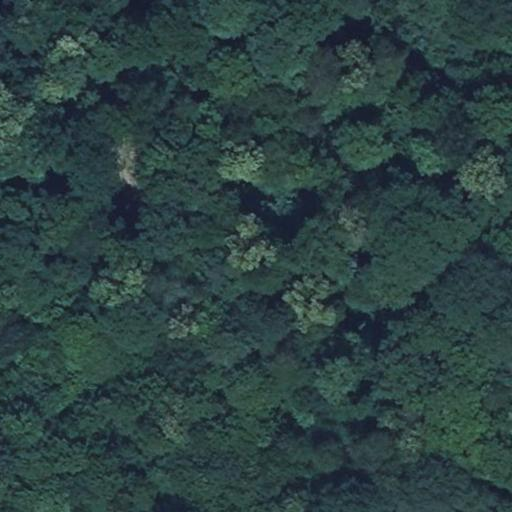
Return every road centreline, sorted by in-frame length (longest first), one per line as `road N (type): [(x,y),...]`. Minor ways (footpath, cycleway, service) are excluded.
road 1 (track): [(478,47),(457,511)]
road 2 (track): [(478,47),(430,77),(402,197),(350,292),(289,365),(223,364)]
road 3 (track): [(82,0),(88,67),(223,364)]
